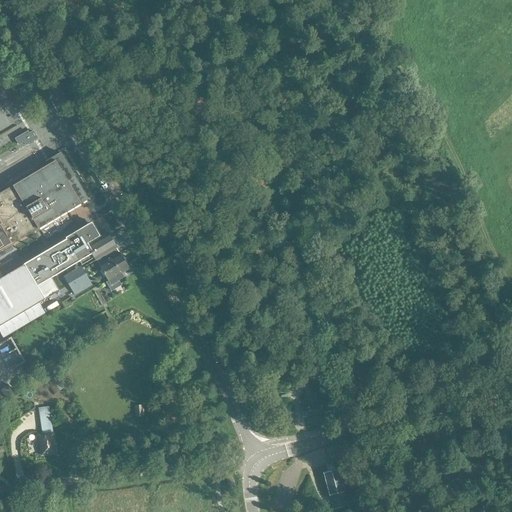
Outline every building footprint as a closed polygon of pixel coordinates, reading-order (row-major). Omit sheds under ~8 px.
[(28,131),(15,138),(19,145),(25,141),(26,144),(37,137),(33,130),(29,133),(28,131)] [(0,258),(14,250),(11,245),(38,229),(81,204),(81,203),(88,199),(74,175),(61,152),(46,161),(48,164),(12,185),(0,192),(0,258)] [(93,221),(65,237),(66,239),(80,261),(83,266),(94,259),(91,253),(86,245),(102,236),(93,221)] [(102,236),(86,245),(91,253),(94,259),(95,259),(101,269),(99,271),(103,277),(105,276),(107,279),(108,281),(111,286),(119,281),(124,278),(122,274),(129,269),(127,264),(120,253),(119,254),(115,247),(116,246),(112,241),(108,233),(102,236)] [(66,239),(24,264),(37,287),(53,277),(61,273),(61,272),(78,262),(80,261),(66,239)] [(0,277),(0,326),(40,302),(56,293),(61,290),(53,277),(37,287),(24,264),(3,276),(0,277)] [(82,268),(65,279),(75,295),(92,285),(82,268)] [(57,374),(47,382),(55,393),(66,386),(57,374)] [(312,385),(304,385),(303,385),(306,395),(310,394),(311,399),(300,402),(304,416),(321,411),(318,400),(314,384),(312,385)] [(33,403),(32,394),(25,396),(27,404),(33,403)] [(143,405),(134,406),(135,417),(144,416),(143,405)] [(48,407),(40,408),(44,435),(51,434),(48,407)] [(44,435),(42,435),(39,435),(42,455),(56,453),(53,433),(51,434),(44,435)] [(344,492),(344,491),(345,491),(339,468),(334,470),(332,464),(326,465),(328,471),(323,472),(329,495),(330,495),(331,495),(344,492)] [(344,492),(331,495),(334,509),(348,506),(344,492)]
